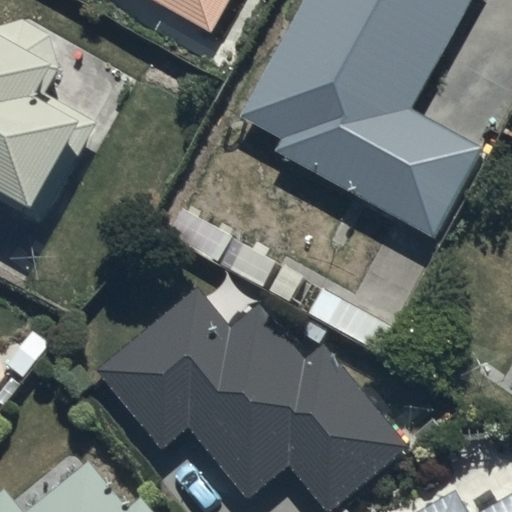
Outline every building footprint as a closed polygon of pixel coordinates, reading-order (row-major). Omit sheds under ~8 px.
[(0,0),(0,185),(38,207),(98,103),(46,73),(59,51),(50,17),(25,1),(8,5),(0,0)] [(182,0),(210,16),(219,0),(182,0)] [(311,0),(244,119),(289,144),(282,156),(436,242),(485,155),(414,115),(477,0),(311,0)] [(230,312),(197,272),(97,354),(162,433),(188,412),(249,485),(290,452),(329,499),(411,431),(324,327),(305,343),(259,288),(230,312)] [(0,511),(169,511),(143,480),(129,492),(89,444),(26,496),(6,472),(0,476),(0,511)] [(404,511),(511,511),(511,473),(470,498),(455,471),(399,503),(404,511)]
